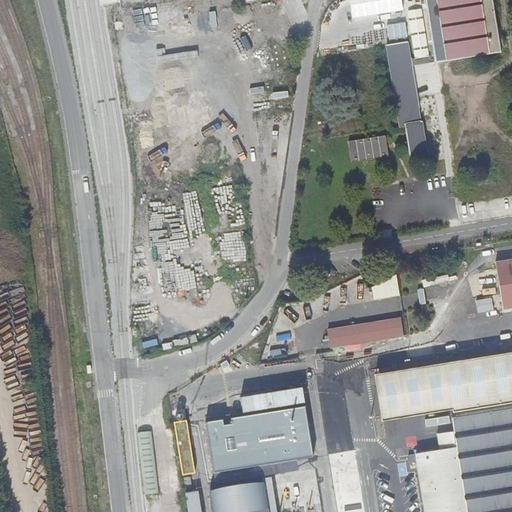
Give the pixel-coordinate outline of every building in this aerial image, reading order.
[(421,0),(431,55),(424,57),(415,59),(410,59),(407,39),(382,44),(398,129),(404,128),(408,156),(427,154),(415,69),(496,54),(488,0),(421,0)] [(415,59),(424,57),(418,11),(407,13),(415,59)] [(387,136),(348,142),(352,162),(390,156),(387,136)] [(210,234),(235,229),(226,173),(201,178),(210,234)] [(504,309),(511,308),(511,260),(497,263),(504,309)] [(372,288),(374,302),(400,298),(397,276),(372,288)] [(397,318),(324,330),(327,349),(400,337),(397,318)] [(221,413),(204,416),(212,466),(312,451),(304,400),(230,412),(231,418),(222,419),(221,413)] [(511,511),(511,401),(451,412),(456,450),(412,458),(421,511),(511,511)] [(449,416),(426,418),(426,426),(450,424),(449,416)] [(151,429),(136,431),(144,494),(159,492),(151,429)] [(204,485),(208,511),(269,511),(263,476),(204,485)] [(192,511),(206,511),(204,490),(190,492),(192,511)]
